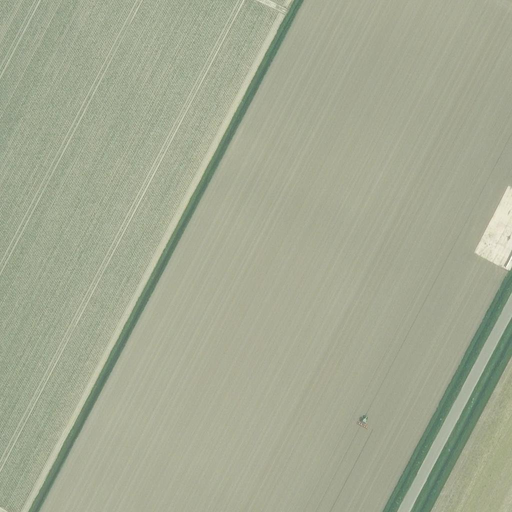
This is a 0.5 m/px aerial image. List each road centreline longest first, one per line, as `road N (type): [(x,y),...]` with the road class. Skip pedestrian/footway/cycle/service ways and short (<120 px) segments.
road 1 (track): [(42,511),(307,0)]
road 2 (tertiary): [(403,511),(511,303)]
